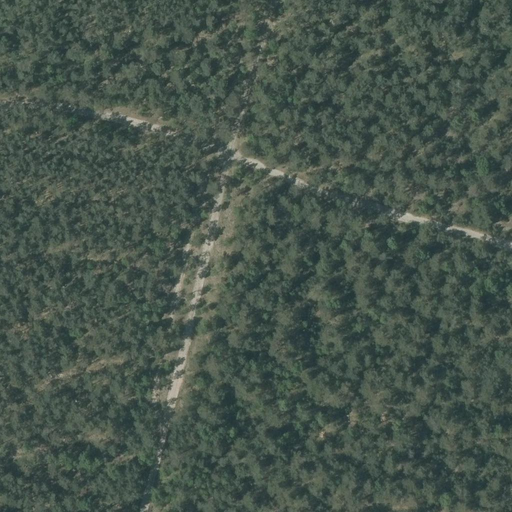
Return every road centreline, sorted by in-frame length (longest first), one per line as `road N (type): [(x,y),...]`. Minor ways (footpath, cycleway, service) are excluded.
road 1 (unknown): [(253,0),(154,387),(165,417)]
road 2 (track): [(230,157),(417,225),(511,247)]
road 3 (track): [(165,417),(230,157)]
road 4 (track): [(230,157),(84,109),(0,102)]
road 5 (track): [(274,0),(230,157)]
